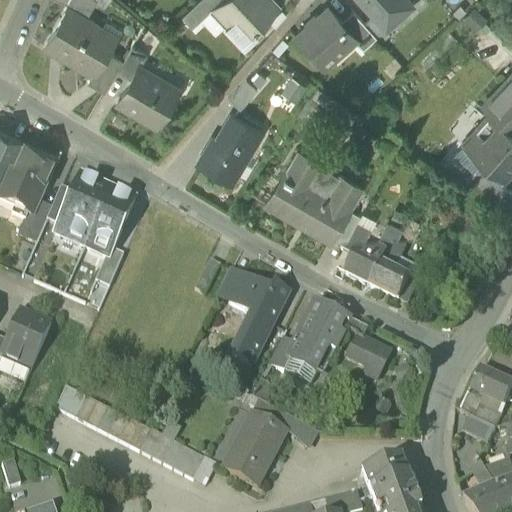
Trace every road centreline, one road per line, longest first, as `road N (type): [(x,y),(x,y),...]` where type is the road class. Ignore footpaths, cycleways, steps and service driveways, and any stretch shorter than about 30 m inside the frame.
road 1 (residential): [(0,93),(369,310),(459,351)]
road 2 (residential): [(447,511),(435,455),(459,351)]
